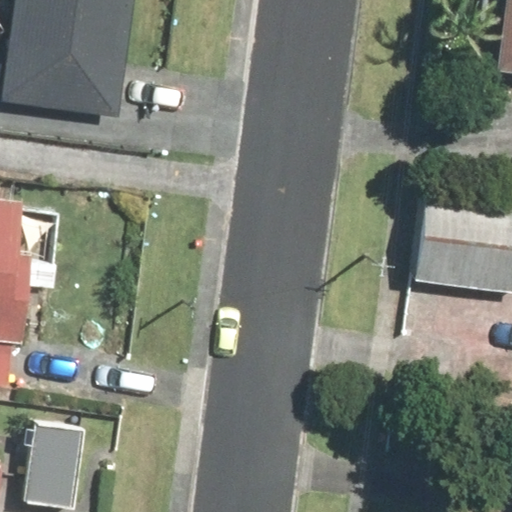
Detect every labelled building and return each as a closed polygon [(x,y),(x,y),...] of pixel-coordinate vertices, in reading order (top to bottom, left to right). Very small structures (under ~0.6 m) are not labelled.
[(128,114),(139,0),(19,0),(10,103),(128,114)] [(511,0),(477,0),(471,69),(511,72),(511,0)] [(0,386),(10,387),(15,340),(32,342),(41,251),(24,249),(29,196),(0,193),(0,386)] [(511,258),(511,218),(393,204),(383,278),(508,294),(511,258)] [(7,511),(12,461),(0,460),(0,511),(7,511)]
